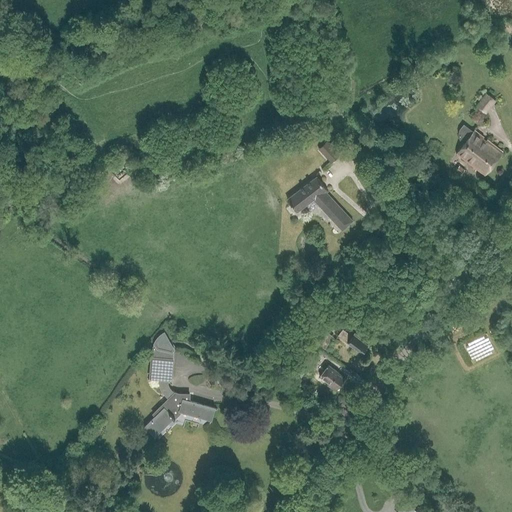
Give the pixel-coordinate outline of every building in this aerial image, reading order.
[(496,101),(486,92),(475,105),(486,114),(496,101)] [(503,152),(474,130),(473,131),(464,124),(459,130),(460,138),(465,142),(456,153),(484,175),(503,152)] [(331,143),(327,140),(319,148),(332,162),(349,146),(339,136),(331,143)] [(466,170),(460,166),(456,171),(462,175),(466,170)] [(317,176),(287,199),(297,212),(313,199),(342,230),(353,221),(326,192),(328,191),(317,176)] [(352,336),(343,329),(338,335),(348,342),(347,342),(362,353),(368,345),(359,339),(360,337),(355,333),(352,336)] [(153,414),(155,416),(145,426),(155,436),(180,411),(211,420),(214,408),(188,401),(188,394),(181,394),(178,393),(174,392),(172,390),(170,388),(168,384),(167,380),(171,380),(173,359),(174,351),(175,349),(164,331),(158,335),(155,340),(154,344),(153,346),(152,357),(150,378),(159,379),(159,382),(160,386),(161,390),(164,395),(168,399),(153,414)] [(329,341),(322,336),(317,343),(325,348),(329,341)] [(308,355),(291,377),(297,382),(314,360),(308,355)] [(328,364),(320,376),(329,383),(328,385),(335,390),(344,378),(337,373),(338,372),(328,364)] [(415,497),(413,500),(421,509),(423,506),(415,497)] [(416,511),(407,502),(396,511),(416,511)]
